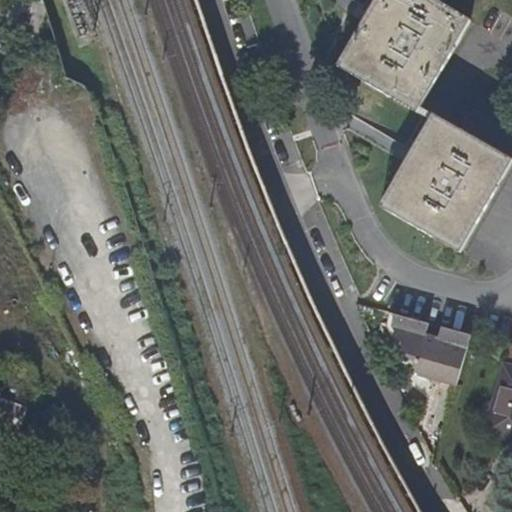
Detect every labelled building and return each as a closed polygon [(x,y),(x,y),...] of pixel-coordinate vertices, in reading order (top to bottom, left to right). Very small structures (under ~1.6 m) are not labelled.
[(379,0),(356,41),(361,43),(345,70),(391,97),(394,92),(421,108),(457,48),(453,46),(467,19),(433,0),(379,0)] [(472,22),(467,19),(453,46),(457,48),(472,22)] [(340,67),(345,70),(361,43),(356,41),(340,67)] [(419,113),(421,108),(394,92),(391,97),(419,113)] [(434,115),(432,120),(458,135),(460,130),(434,115)] [(403,182),(387,209),(433,236),(436,231),(463,246),(498,187),(493,184),(509,158),(460,130),(458,135),(432,120),(398,179),(403,182)] [(511,162),(511,159),(509,158),(493,184),(498,187),(511,162)] [(403,182),(398,179),(382,206),(387,209),(403,182)] [(460,251),(463,246),(436,231),(433,236),(460,251)] [(456,387),(467,348),(445,342),(391,326),(407,357),(415,359),(413,367),(418,376),(456,387)] [(471,335),(449,329),(445,342),(467,348),(471,335)] [(511,439),(511,366),(507,365),(506,365),(487,433),(511,439)]
